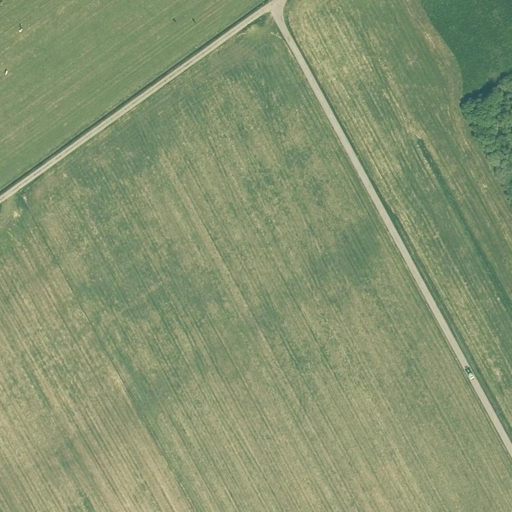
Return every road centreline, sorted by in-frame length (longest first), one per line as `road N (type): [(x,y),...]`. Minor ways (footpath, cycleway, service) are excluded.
road 1 (track): [(270,3),(511,450)]
road 2 (track): [(274,0),(0,198)]
